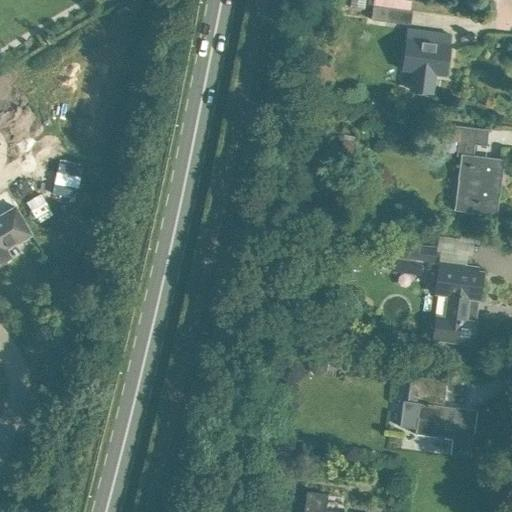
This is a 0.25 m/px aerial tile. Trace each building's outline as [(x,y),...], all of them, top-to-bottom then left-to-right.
[(373,6),(371,19),(410,25),(412,11),(373,6)] [(445,75),(450,34),(408,29),(403,70),(404,70),(404,68),(415,69),(413,89),(412,89),(411,90),(431,92),(433,72),(444,73),(443,75),(445,75)] [(497,215),(504,159),(473,155),(475,144),(486,146),(488,130),(440,124),(438,139),(458,142),(457,153),(461,153),(454,210),(497,215)] [(58,162),(50,198),(74,203),(81,167),(58,162)] [(15,206),(0,215),(0,263),(11,256),(8,250),(32,235),(15,206)] [(433,248),(386,241),(384,255),(431,262),(433,248)] [(472,343),(482,273),(477,272),(477,268),(440,263),(436,292),(449,294),(446,318),(436,317),(433,338),(472,343)] [(28,327),(18,333),(26,346),(36,340),(28,327)] [(311,360),(310,368),(314,374),(321,375),(326,371),(328,363),(324,357),(316,356),(311,360)] [(470,458),(476,410),(445,405),(447,381),(410,376),(406,402),(403,402),(400,426),(415,428),(414,434),(452,439),(450,455),(470,458)] [(281,469),(278,489),(294,491),(297,471),(281,469)] [(338,511),(325,510),(327,493),(306,491),(303,511),(338,511)]
